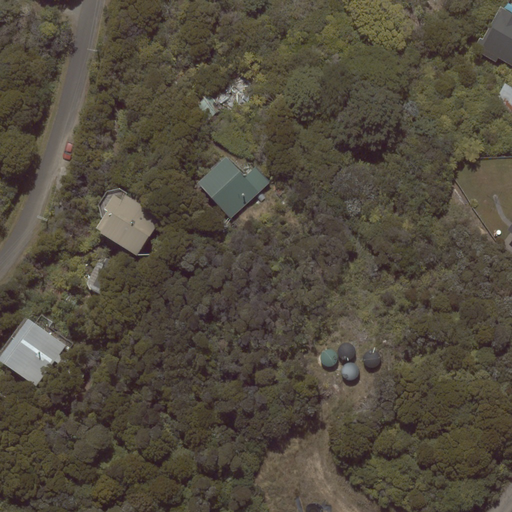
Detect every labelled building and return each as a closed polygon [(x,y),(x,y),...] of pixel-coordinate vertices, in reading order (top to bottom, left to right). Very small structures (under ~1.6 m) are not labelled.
[(511,12),(501,6),(483,39),(480,38),(473,50),(496,63),(498,58),(511,66),(511,12)] [(511,86),(505,83),(488,114),(511,127),(511,86)] [(226,155),(196,182),(231,219),(269,182),(255,167),(246,176),(226,155)] [(101,231),(100,233),(137,256),(163,216),(119,189),(107,191),(98,205),(102,219),(96,228),(101,231)] [(66,345),(25,316),(0,351),(0,360),(36,386),(54,361),(58,364),(63,357),(59,355),(66,345)]
